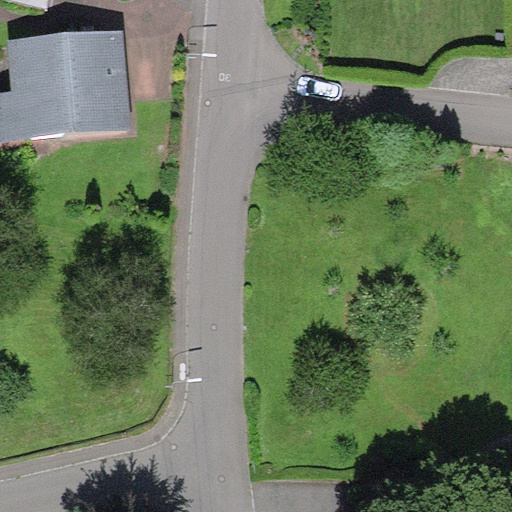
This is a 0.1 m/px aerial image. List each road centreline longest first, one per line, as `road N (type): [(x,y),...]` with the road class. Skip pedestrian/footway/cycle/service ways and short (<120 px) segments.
road 1 (residential): [(236,79),(212,457)]
road 2 (residential): [(236,79),(511,115)]
road 3 (residential): [(0,505),(212,457)]
